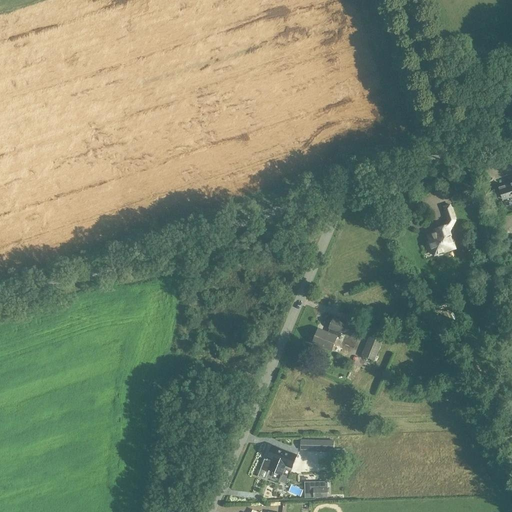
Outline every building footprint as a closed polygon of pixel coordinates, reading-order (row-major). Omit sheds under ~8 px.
[(503,203),(511,200),(511,183),(499,187),(503,203)] [(455,220),(450,205),(444,207),(448,219),(444,227),(439,228),(440,232),(429,235),(432,245),(430,246),(432,251),(434,251),(435,254),(439,253),(440,254),(443,253),(444,251),(447,251),(446,249),(454,246),(449,232),(455,220)] [(453,322),(444,305),(433,311),(442,328),(453,322)] [(333,319),(330,328),(328,334),(319,330),(314,343),(331,350),(336,338),(339,339),(342,333),(356,338),(360,329),(333,319)] [(361,357),(374,362),(386,331),(373,326),(361,357)] [(334,451),(334,441),(300,441),(300,451),(334,451)] [(295,457),(294,454),(272,446),(267,460),(264,459),(261,470),(268,472),(269,470),(282,475),(285,466),(289,467),(292,466),(295,457)] [(333,451),(333,465),(344,465),(345,450),(334,449),(334,451),(333,451)] [(327,498),(327,488),(313,488),(314,499),(327,498)]
